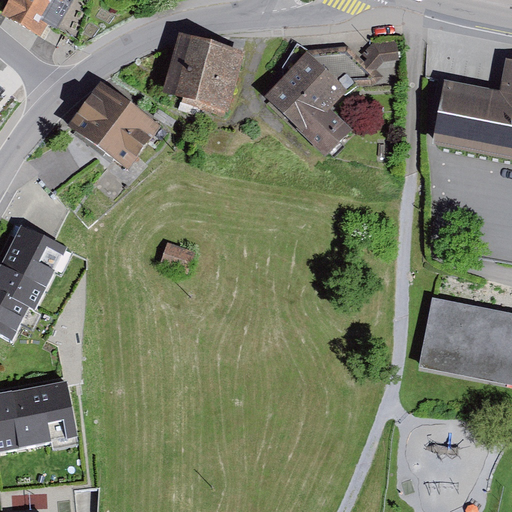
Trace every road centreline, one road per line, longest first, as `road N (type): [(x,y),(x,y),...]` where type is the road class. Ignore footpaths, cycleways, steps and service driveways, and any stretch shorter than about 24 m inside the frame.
road 1 (track): [(416,0),(409,191),(386,410),(343,511)]
road 2 (tertiary): [(58,95),(148,36),(262,13)]
